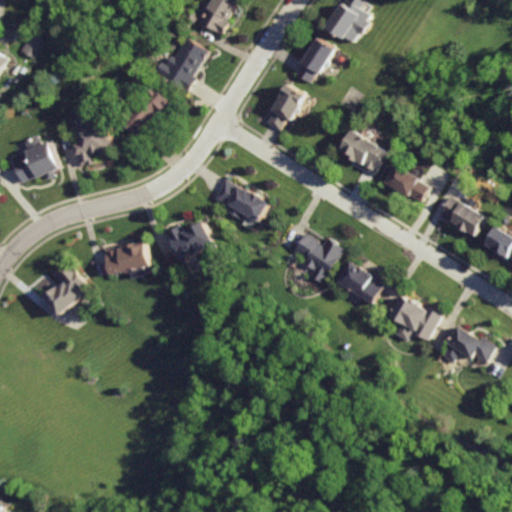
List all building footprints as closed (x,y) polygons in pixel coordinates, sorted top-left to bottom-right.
[(216,0),(205,23),(227,34),(244,0),(216,0)] [(360,0),(344,0),(329,28),(357,44),(372,19),(368,16),(373,7),(360,0)] [(32,30),(20,49),(28,54),(38,60),(49,42),(32,30)] [(192,37),(179,61),(166,54),(153,79),(191,99),(200,81),(195,79),(212,48),(192,37)] [(322,41),(304,74),(316,81),(320,73),(327,77),(341,52),(322,41)] [(0,52),(0,75),(10,58),(0,52)] [(153,85),(120,119),(148,147),(162,133),(152,124),(172,104),(153,85)] [(292,85),(273,120),(285,127),(289,119),(299,124),(313,96),(292,85)] [(76,145),(83,167),(100,162),(99,157),(125,150),(116,117),(78,128),(83,143),(76,145)] [(358,129),(344,153),(380,174),(394,151),(358,129)] [(50,141),(42,144),(40,139),(26,145),(30,153),(12,160),(21,183),(60,168),(50,141)] [(402,162),(391,182),(428,203),(435,190),(425,184),(429,177),(402,162)] [(232,181),(222,200),(233,206),(229,213),(241,220),(245,214),(259,222),(270,202),(232,181)] [(461,197),(449,219),(481,237),(493,215),(461,197)] [(511,228),(501,222),(488,245),(511,258),(511,228)] [(166,230),(178,260),(205,250),(208,256),(220,251),(209,223),(188,231),(185,223),(166,230)] [(310,234),(298,252),(315,264),(309,273),(326,285),(352,247),(333,234),(325,245),(310,234)] [(102,252),(109,277),(152,267),(146,241),(102,252)] [(355,259),(340,284),(378,306),(393,282),(355,259)] [(69,263),(53,277),(57,281),(40,296),(60,319),(92,291),(69,263)] [(409,296),(397,321),(404,324),(397,338),(412,345),(415,338),(430,345),(445,313),(409,296)] [(465,323),(453,346),(491,364),(502,342),(465,323)] [(0,497),(0,511),(14,511),(17,501),(0,497)]
